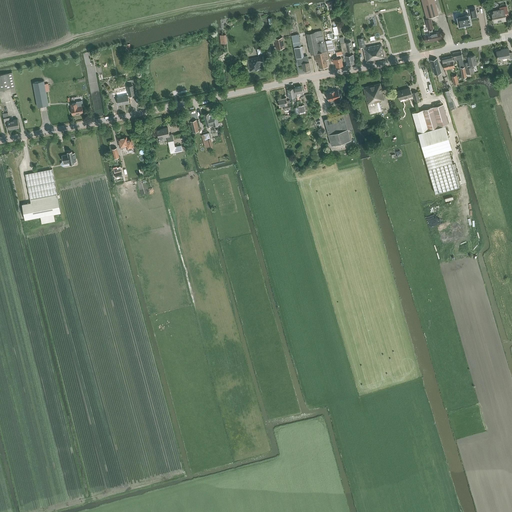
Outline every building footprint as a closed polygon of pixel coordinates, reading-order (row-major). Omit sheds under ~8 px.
[(434,0),(421,0),(427,18),(439,15),(434,0)] [(500,8),(500,10),(492,12),(494,22),(506,20),(505,16),(508,15),(506,6),(500,8)] [(458,17),(457,17),(459,27),(471,24),(469,18),(471,18),(471,19),(477,17),(475,7),(469,9),(470,15),(469,16),(469,15),(464,16),(463,15),(457,16),(458,17)] [(431,18),(426,19),(427,24),(428,24),(430,33),(427,34),(424,35),(425,42),(429,41),(429,42),(442,39),(440,31),(433,32),(432,29),(434,29),(431,18)] [(322,31),(314,32),(317,43),(325,42),(322,31)] [(314,32),(307,34),(311,54),(314,54),(318,53),(317,43),(314,32)] [(294,49),(295,48),(301,47),(302,47),(299,34),(291,36),(294,49)] [(282,37),(275,39),(277,49),(284,48),(282,37)] [(334,51),(333,45),(332,42),(332,40),(328,40),(326,41),(328,52),(334,51)] [(344,42),(341,43),(342,51),(343,53),(343,54),(344,61),(347,61),(347,65),(354,63),(353,59),(354,59),(353,54),(350,55),(350,52),(353,51),(351,41),(344,42)] [(318,53),(314,54),(315,62),(318,62),(319,68),(327,66),(326,60),(328,60),(325,42),(317,43),(318,53)] [(382,44),(363,48),(366,61),(370,60),(384,58),(382,44)] [(294,49),(296,58),(298,65),(302,64),(303,70),(305,70),(305,71),(309,70),(309,69),(310,69),(307,55),(303,56),(301,47),(295,48),(294,49)] [(511,59),(511,52),(509,53),(508,48),(503,49),(504,50),(497,51),(498,56),(497,56),(498,59),(510,57),(511,59)] [(463,78),(467,77),(465,67),(464,67),(461,51),(453,53),(454,61),(458,60),(460,68),(461,68),(463,78)] [(477,63),(475,55),(467,56),(469,65),(468,65),(467,62),(464,63),(467,74),(474,73),(473,67),(474,67),(474,64),(477,63)] [(263,56),(247,59),(250,71),(261,69),(260,66),(261,65),(260,62),(264,61),(263,56)] [(334,57),(333,58),(334,64),(336,63),(337,67),(343,66),(341,57),(338,58),(338,56),(334,57)] [(455,67),(452,56),(442,58),(444,70),(452,68),(455,67)] [(443,79),(437,58),(431,60),(432,65),(435,74),(437,74),(440,81),(443,79)] [(0,90),(15,88),(12,73),(0,75),(0,90)] [(45,84),(44,81),(33,83),(38,107),(49,105),(46,90),(45,84)] [(380,83),(363,87),(368,104),(370,114),(379,112),(382,111),(380,101),(384,99),(380,83)] [(133,86),(129,86),(126,87),(128,96),(135,94),(133,86)] [(295,88),(294,88),(296,97),(297,101),(300,100),(300,97),(301,97),(301,96),(304,95),(303,93),(304,93),(304,90),(303,91),(302,86),(295,88)] [(291,89),(291,88),(288,89),(289,98),(292,98),(292,101),(296,100),(293,88),(291,89)] [(415,101),(419,100),(417,92),(411,93),(409,88),(397,91),(400,100),(414,96),(415,101)] [(118,92),(116,94),(117,97),(119,105),(129,103),(128,95),(125,96),(125,92),(124,90),(118,92)] [(330,93),(326,94),(330,106),(339,103),(338,99),(340,98),(338,91),(334,92),(334,91),(330,92),(330,93)] [(285,110),(285,112),(289,111),(288,110),(291,109),(290,100),(287,101),(286,97),(278,99),(279,106),(284,105),(285,110)] [(73,108),(71,108),(72,115),(83,113),(82,106),(83,105),(82,101),(77,102),(77,103),(72,104),(73,108)] [(418,132),(449,123),(443,104),(412,113),(418,132)] [(8,113),(3,114),(4,119),(5,125),(8,125),(9,129),(19,127),(17,118),(10,120),(9,117),(7,117),(7,116),(9,116),(8,113)] [(219,124),(216,114),(210,116),(209,113),(204,115),(207,126),(210,125),(211,126),(219,124)] [(190,123),(193,132),(199,130),(197,122),(190,123)] [(325,124),(331,145),(341,143),(336,125),(335,126),(334,122),(325,124)] [(445,125),(418,133),(425,157),(449,150),(452,149),(445,125)] [(174,140),(173,135),(170,135),(168,127),(161,129),(161,130),(157,131),(159,138),(167,137),(168,141),(174,140)] [(203,134),(201,135),(205,148),(210,147),(207,140),(207,139),(205,140),(203,134)] [(120,138),(118,139),(120,147),(126,145),(127,149),(134,147),(132,139),(127,140),(126,137),(121,138),(121,137),(120,137),(120,138)] [(183,151),(181,145),(175,146),(174,140),(168,141),(168,142),(171,153),(173,153),(176,152),(183,151)] [(449,150),(425,157),(435,193),(459,187),(449,150)] [(70,164),(75,163),(75,162),(76,161),(75,153),(72,153),(72,151),(67,152),(68,154),(62,156),(64,163),(70,161),(70,164)] [(30,199),(57,194),(52,169),(26,174),(30,199)] [(57,194),(30,199),(31,203),(22,204),(25,219),(47,215),(53,214),(61,212),(57,194)]
